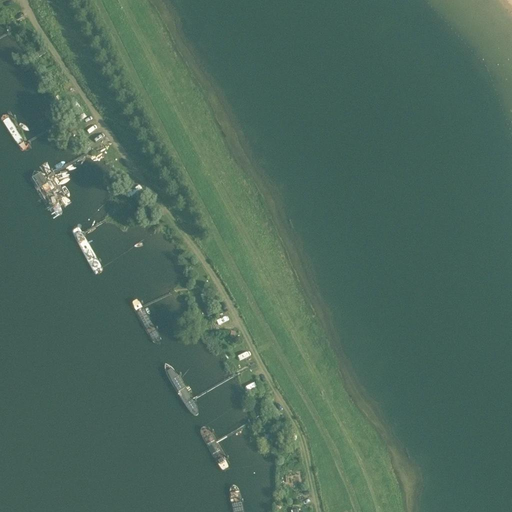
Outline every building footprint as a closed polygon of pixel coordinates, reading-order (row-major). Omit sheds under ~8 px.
[(8,114),(0,119),(21,153),(29,148),(8,114)] [(40,172),(29,179),(53,218),(64,211),(40,172)] [(95,275),(103,271),(79,228),(72,232),(95,275)] [(140,300),(133,304),(152,345),(160,341),(140,300)] [(166,367),(165,371),(188,414),(193,417),(196,416),(197,411),(174,367),(170,365),(166,367)] [(203,431),(202,434),(221,471),(226,473),(229,471),(229,466),(210,431),(207,429),(203,431)] [(231,488),(229,492),(233,511),(243,511),(238,490),(235,488),(231,488)]
